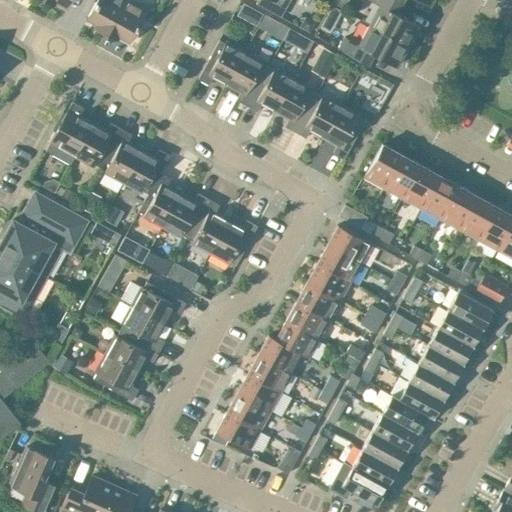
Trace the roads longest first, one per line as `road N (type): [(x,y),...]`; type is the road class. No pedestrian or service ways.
road 1 (residential): [(146,457),(225,311),(267,287),(313,199),(224,152),(142,95)]
road 2 (residential): [(511,178),(408,118),(470,0)]
road 3 (residential): [(441,511),(511,379)]
road 4 (residential): [(146,457),(276,511)]
